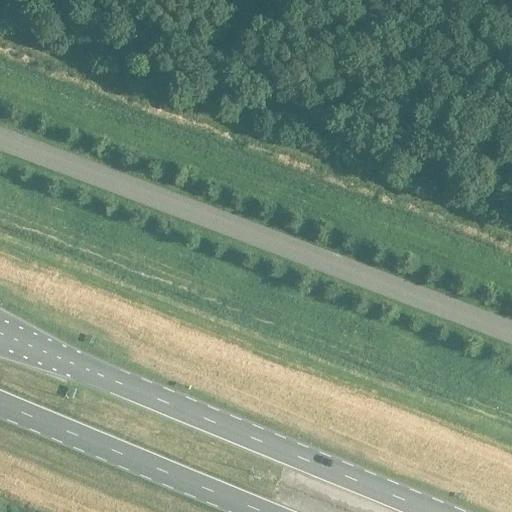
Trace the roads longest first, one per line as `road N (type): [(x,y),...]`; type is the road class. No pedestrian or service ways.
road 1 (unknown): [(511,242),(0,41)]
road 2 (unclassified): [(511,335),(0,142)]
road 3 (trunk): [(454,511),(0,327)]
road 4 (trunk): [(0,396),(283,511)]
